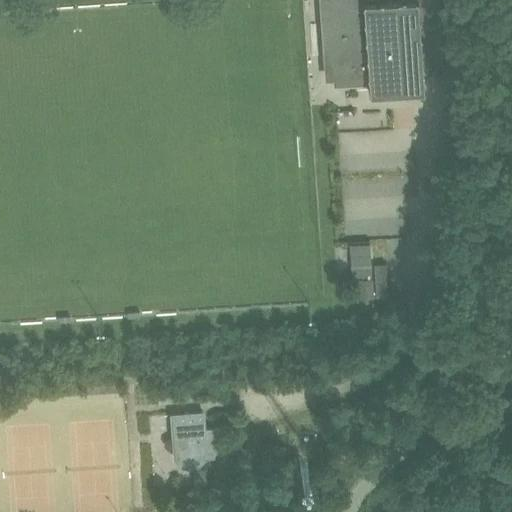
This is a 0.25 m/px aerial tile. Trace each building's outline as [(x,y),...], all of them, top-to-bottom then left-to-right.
[(369,81),(369,91),(398,89),(425,87),(424,76),(444,75),(438,0),(320,0),(325,58),(331,57),(333,84),(369,81)] [(372,276),(370,243),(349,244),(351,278),(358,277),(358,297),(372,296),(372,276)] [(385,262),(373,262),(375,297),(387,296),(385,262)] [(125,366),(125,373),(137,373),(137,365),(126,365),(126,366),(125,366)] [(175,458),(184,465),(199,464),(206,456),(217,455),(216,428),(204,429),(203,412),(172,414),(175,458)] [(193,469),(194,482),(205,481),(204,468),(193,469)]
